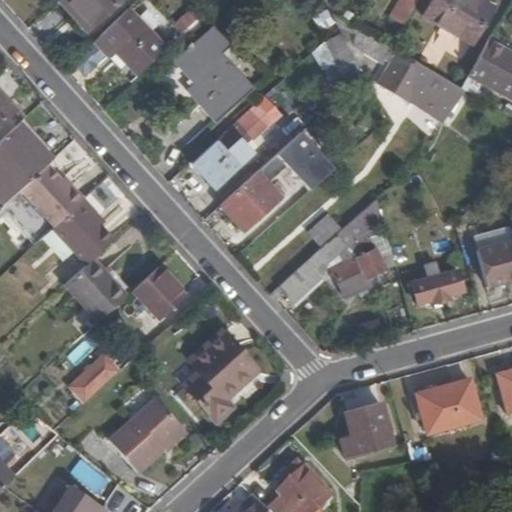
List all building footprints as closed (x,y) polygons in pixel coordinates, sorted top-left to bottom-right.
[(124,0),(59,0),(57,3),(73,20),(79,15),(92,30),(124,0)] [(397,0),(386,18),(402,27),(417,0),(397,0)] [(467,2),(468,0),(431,0),(422,17),(469,44),(487,13),(467,2)] [(490,7),(477,0),(468,0),(467,2),(487,13),(490,7)] [(167,49),(129,10),(92,45),(106,59),(112,54),(136,79),(167,49)] [(345,45),(388,70),(378,86),(407,104),(409,101),(420,108),(422,103),(446,118),(462,91),(332,16),(331,18),(337,29),(341,37),(345,45)] [(194,85),(186,93),(214,122),(250,89),(219,55),(227,47),(211,29),(174,63),(194,85)] [(344,83),(361,75),(345,45),(341,37),(325,45),(344,83)] [(511,55),(486,42),(468,75),(511,99),(511,55)] [(23,120),(0,95),(0,141),(16,126),(23,120)] [(254,155),(245,144),(261,129),(246,113),(190,164),(214,191),(254,155)] [(51,163),(16,126),(0,141),(0,199),(5,205),(19,192),(46,168),(51,163)] [(303,135),(279,157),(310,191),(334,170),(303,135)] [(59,183),(46,168),(19,192),(53,229),(79,204),(82,202),(70,188),(68,189),(61,181),(59,183)] [(279,199),(256,174),(220,207),(244,231),(279,199)] [(342,230),(353,242),(381,218),(376,199),(342,230)] [(79,204),(99,225),(102,221),(83,201),(82,202),(79,204)] [(113,241),(99,225),(79,204),(53,229),(51,230),(85,266),(91,261),(113,241)] [(314,255),(340,231),(327,214),(299,235),(314,255)] [(374,246),(388,243),(384,228),(370,232),(374,246)] [(353,242),(342,230),(340,231),(314,255),(278,288),(294,306),(321,282),(328,263),(338,253),(343,258),(349,252),(346,248),(353,242)] [(511,241),(475,251),(484,284),(498,280),(499,284),(511,280),(511,241)] [(352,257),(329,268),(344,300),(371,288),(368,279),(384,272),(374,252),(355,261),(352,257)] [(125,298),(91,261),(85,266),(62,287),(96,324),(125,298)] [(426,279),(409,283),(416,306),(432,301),(433,304),(448,299),(447,296),(462,292),(456,271),(437,276),(434,264),(423,267),(426,279)] [(183,295),(158,268),(132,292),(157,319),(183,295)] [(239,360),(243,356),(224,335),(192,365),(202,376),(187,389),(218,424),(234,410),(227,402),(255,377),(239,360)] [(82,404),(120,370),(103,351),(65,385),(82,404)] [(259,373),(243,356),(239,360),(255,377),(259,373)] [(511,370),(496,375),(507,416),(511,414),(511,370)] [(416,395),(426,434),(478,421),(468,381),(416,395)] [(165,449),(184,431),(158,402),(111,444),(140,475),(167,451),(165,449)] [(353,440),(343,443),(346,456),(390,444),(380,407),(346,416),(353,440)] [(188,434),(184,431),(165,449),(167,451),(168,452),(188,434)] [(432,460),(432,443),(408,443),(408,460),(432,460)] [(15,476),(0,459),(0,490),(2,488),(15,476)] [(283,485),(301,469),(294,461),(276,478),(283,485)] [(301,469),(283,485),(276,492),(280,497),(265,511),(266,511),(320,511),(318,508),(329,497),(302,468),(301,469)] [(104,511),(106,510),(70,485),(52,511),(104,511)] [(266,511),(265,511),(252,497),(235,511),(266,511)]
